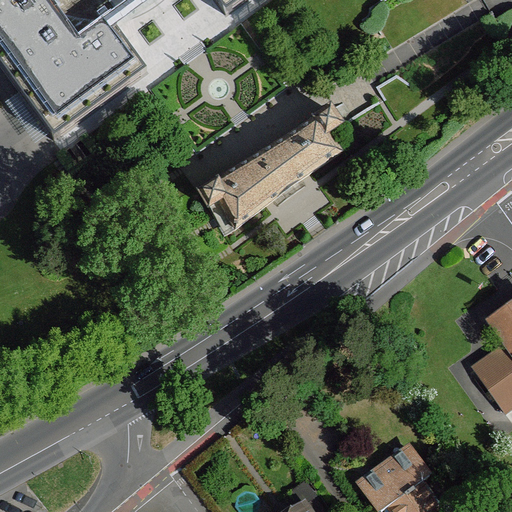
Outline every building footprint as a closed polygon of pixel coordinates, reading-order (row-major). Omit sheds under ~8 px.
[(0,0),(0,61),(22,93),(57,141),(161,71),(129,35),(177,0),(233,0),(237,6),(244,0),(0,0)] [(204,195),(213,211),(226,202),(240,229),(345,154),(333,135),(348,127),(337,109),(321,123),(204,195)] [(511,300),(487,319),(505,345),(472,367),(506,413),(511,408),(511,300)] [(384,511),(390,507),(422,484),(431,478),(410,449),(361,485),(380,511),(384,511)] [(0,511),(50,511),(26,482),(0,497),(0,511)] [(442,511),(422,484),(390,507),(393,511),(442,511)]
